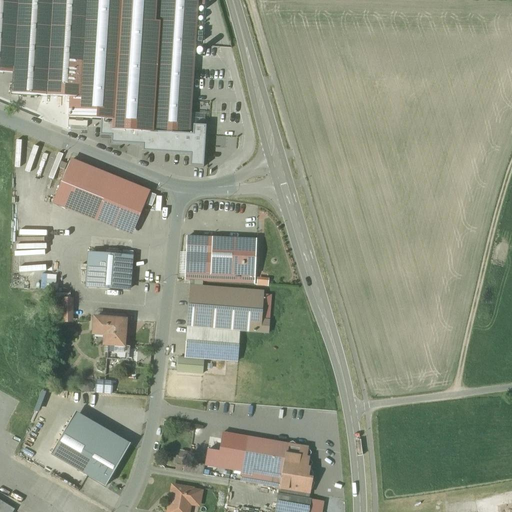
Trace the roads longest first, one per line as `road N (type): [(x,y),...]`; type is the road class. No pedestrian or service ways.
road 1 (residential): [(123,511),(149,447),(179,183)]
road 2 (secondary): [(279,174),(349,409)]
road 3 (track): [(511,169),(498,199),(454,394)]
road 4 (residential): [(0,117),(108,164),(179,183)]
road 5 (secondary): [(232,0),(279,174)]
road 6 (unclassified): [(349,409),(511,386)]
